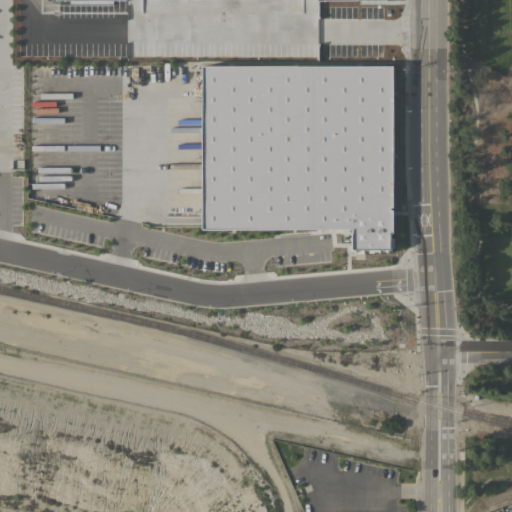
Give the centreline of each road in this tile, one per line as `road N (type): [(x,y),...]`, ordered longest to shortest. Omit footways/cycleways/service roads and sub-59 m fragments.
road 1 (tertiary): [(437,273),(426,0)]
road 2 (tertiary): [(443,511),(444,356)]
